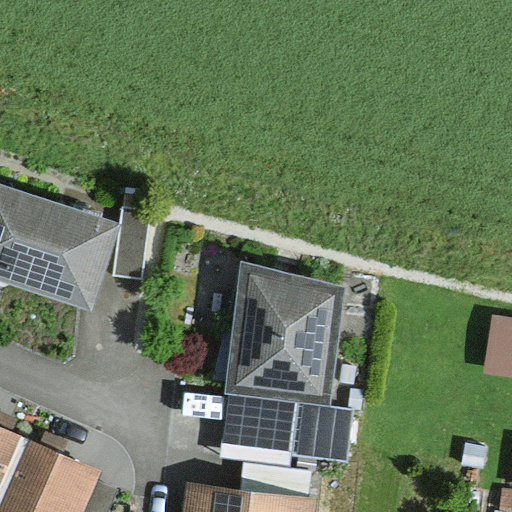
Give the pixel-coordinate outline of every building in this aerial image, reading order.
[(114,209),(0,171),(0,257),(88,287),(114,209)] [(338,268),(247,256),(233,368),(323,380),(338,268)] [(499,385),(511,387),(511,326),(510,326),(499,385)] [(72,511),(95,458),(0,417),(0,511),(72,511)] [(305,511),(308,492),(192,480),(189,511),(305,511)]
